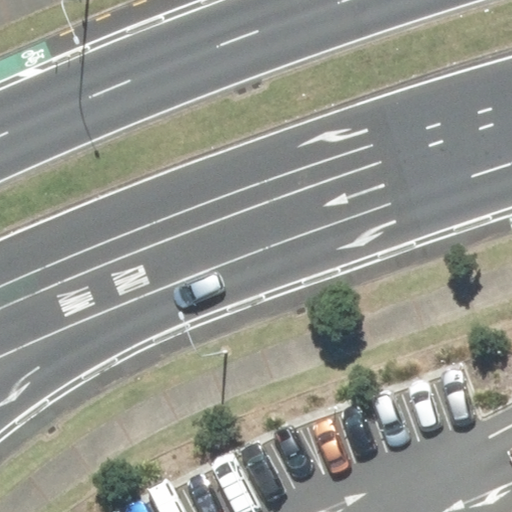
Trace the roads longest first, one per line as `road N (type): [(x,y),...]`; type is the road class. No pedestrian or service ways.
road 1 (primary): [(0,139),(246,37),(358,0)]
road 2 (primary): [(511,163),(185,260)]
road 3 (primary): [(185,260),(0,403)]
road 4 (primary): [(185,260),(0,330)]
